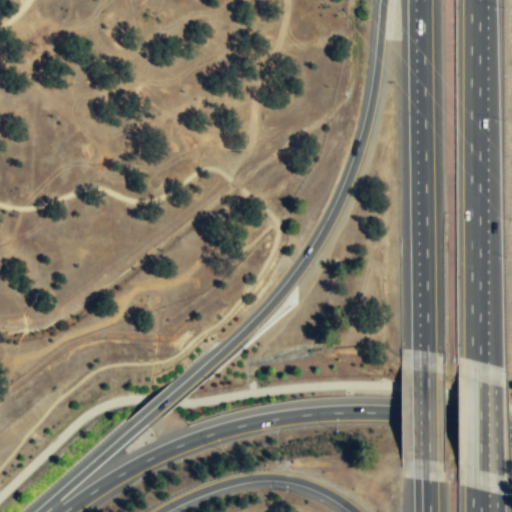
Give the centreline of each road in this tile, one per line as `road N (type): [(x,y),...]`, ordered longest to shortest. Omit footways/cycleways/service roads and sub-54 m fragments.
road 1 (motorway): [(383,0),(374,87),(343,193),(278,296),(196,374)]
road 2 (motorway): [(400,413),(310,414),(223,429),(141,460),(60,511)]
road 3 (motorway): [(479,361),(476,0)]
road 4 (motorway): [(421,0),(422,350)]
road 5 (motorway): [(156,511),(262,476),(304,482),(356,511)]
road 6 (motorway): [(483,490),(479,361)]
road 7 (motorway): [(422,350),(421,478)]
road 8 (motorway): [(137,426),(43,511)]
